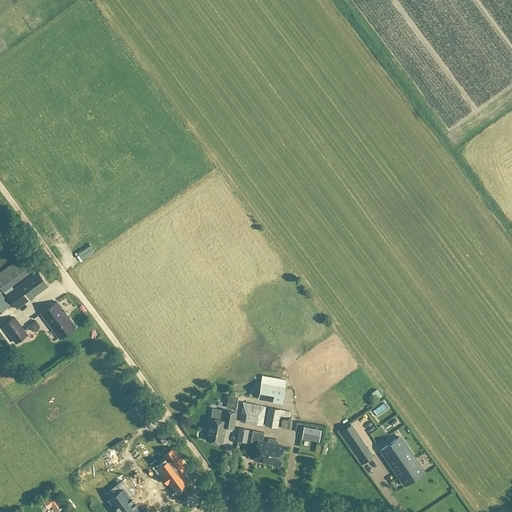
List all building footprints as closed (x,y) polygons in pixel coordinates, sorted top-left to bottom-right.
[(14,290),(12,287),(32,272),(25,262),(0,280),(0,289),(3,293),(7,290),(10,293),(6,296),(16,310),(47,287),(37,273),(14,290)] [(0,311),(8,306),(0,294),(0,311)] [(59,340),(75,328),(56,302),(40,314),(59,340)] [(3,326),(15,344),(26,336),(14,318),(3,326)] [(286,381),(262,376),(257,399),(281,404),(286,381)] [(138,392),(131,398),(145,417),(152,412),(138,392)] [(265,407),(242,403),(239,422),(262,426),(265,407)] [(268,408),(265,426),(277,428),(279,416),(288,418),(289,412),(268,408)] [(377,412),(381,418),(389,413),(386,408),(377,412)] [(210,419),(206,440),(222,443),(225,427),(232,429),(235,413),(225,411),(223,421),(210,419)] [(350,425),(339,433),(349,447),(353,453),(356,451),(364,463),(372,457),(364,445),(361,440),(350,425)] [(268,438),(267,444),(262,443),(264,433),(252,431),(250,446),(256,447),(254,460),(273,464),(273,465),(279,467),(283,447),(275,445),(276,440),(268,438)] [(386,447),(380,450),(388,462),(404,486),(417,477),(423,473),(415,460),(400,438),(386,447)] [(165,457),(155,463),(160,471),(159,472),(164,479),(165,478),(170,486),(183,477),(175,464),(181,459),(173,447),(163,454),(165,457)] [(121,491),(109,500),(117,511),(138,511),(129,498),(133,495),(123,480),(116,485),(121,491)] [(53,494),(43,501),(49,509),(52,507),(56,511),(62,507),(53,494)]
